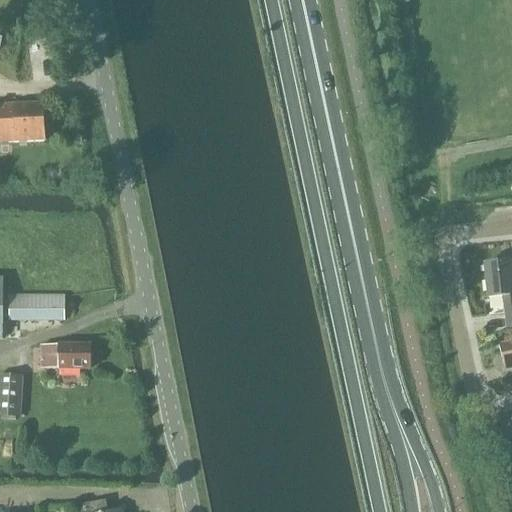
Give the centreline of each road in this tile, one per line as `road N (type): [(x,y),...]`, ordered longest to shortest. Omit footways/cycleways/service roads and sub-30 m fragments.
road 1 (primary): [(424,511),(384,384),(302,0)]
road 2 (unclassified): [(194,511),(88,0)]
road 3 (residential): [(511,430),(465,370),(444,241),(511,226)]
